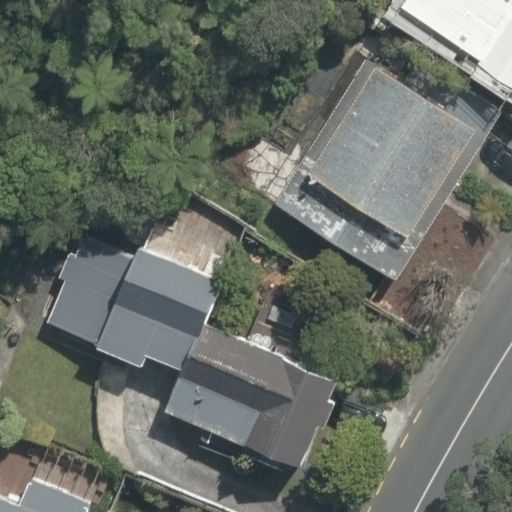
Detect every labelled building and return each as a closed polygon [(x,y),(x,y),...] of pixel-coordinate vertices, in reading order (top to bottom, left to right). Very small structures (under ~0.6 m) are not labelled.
[(511,0),(400,0),(511,72),(511,0)] [(361,42),(284,159),(307,173),(287,204),(385,270),(483,122),(361,42)] [(164,362),(150,405),(293,455),(339,325),(70,229),(38,317),(164,362)] [(419,354),(354,330),(301,471),(366,495),(419,354)] [(114,465),(8,428),(0,451),(0,511),(162,511),(105,492),(114,465)]
